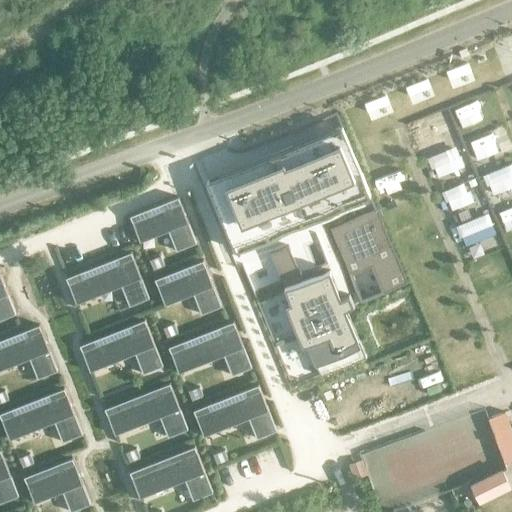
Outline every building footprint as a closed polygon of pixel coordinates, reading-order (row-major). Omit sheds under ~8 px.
[(425,79),(431,95),(459,85),(453,68),(425,79)] [(450,131),(475,124),(469,105),(445,112),(450,131)] [(432,117),(400,129),(404,142),(413,139),(417,148),(441,140),(432,117)] [(291,147),(206,182),(209,188),(234,250),(237,258),(238,257),(291,388),(320,376),(366,358),(345,308),(354,305),(354,306),(407,284),(370,194),(344,132),(294,153),(291,147)] [(480,139),(457,148),(465,168),(487,159),(480,139)] [(424,185),(454,174),(446,152),(416,164),(424,185)] [(504,169),(472,179),(479,201),(511,192),(504,169)] [(455,189),(432,196),(443,231),(447,230),(459,265),(485,256),(473,221),(463,225),(458,210),(462,209),(455,189)] [(178,196),(129,216),(139,242),(141,241),(139,237),(166,226),(176,251),(196,243),(178,196)] [(511,207),(488,210),(490,231),(511,228),(511,207)] [(511,248),(503,252),(511,272),(511,271),(511,248)] [(129,253),(64,278),(74,304),(76,304),(74,299),(117,282),(127,307),(147,299),(129,253)] [(160,256),(149,261),(153,270),(164,265),(160,256)] [(203,259),(154,279),(164,305),(166,304),(164,300),(191,289),(201,314),(221,306),(203,259)] [(471,285),(495,279),(490,259),(467,264),(471,285)] [(0,275),(0,320),(15,315),(0,275)] [(432,279),(404,291),(414,315),(442,302),(432,279)] [(507,322),(494,295),(473,305),(485,332),(507,322)] [(379,318),(387,342),(413,333),(406,309),(379,318)] [(419,328),(433,357),(443,352),(440,346),(456,339),(445,315),(419,328)] [(144,320),(79,346),(89,372),(91,371),(89,367),(132,350),(142,374),(162,366),(144,320)] [(232,321),(167,346),(178,373),(179,372),(177,368),(221,350),(230,375),(251,367),(232,321)] [(173,323),(162,328),(167,338),(178,333),(173,323)] [(38,325),(0,339),(0,365),(26,355),(36,379),(56,371),(38,325)] [(511,352),(511,337),(509,338),(507,332),(487,337),(492,358),(511,352)] [(446,391),(477,377),(465,351),(434,364),(446,391)] [(397,371),(406,390),(427,381),(419,361),(397,371)] [(169,383),(104,409),(114,435),(116,435),(114,430),(157,413),(167,437),(187,429),(169,383)] [(257,384),(193,410),(203,436),(204,436),(203,431),(246,414),(256,439),(276,431),(257,384)] [(198,387),(187,391),(191,402),(203,397),(198,387)] [(62,388),(0,412),(0,420),(8,440),(9,439),(7,435),(51,418),(61,442),(81,434),(62,388)] [(4,390),(0,392),(0,404),(8,401),(4,390)] [(511,432),(504,412),(488,418),(505,463),(511,460),(511,432)] [(194,446),(129,472),(139,498),(141,498),(139,493),(182,476),(192,501),(212,493),(194,446)] [(136,448),(124,453),(128,462),(140,458),(136,448)] [(223,450),(212,454),(216,463),(227,459),(223,450)] [(0,452),(0,503),(18,497),(0,452)] [(29,453),(18,458),(22,468),(33,463),(29,453)] [(72,458),(23,477),(34,503),(35,503),(33,498),(61,487),(70,511),(71,511),(91,504),(72,458)] [(360,459),(346,463),(351,478),(365,473),(360,459)] [(479,502),(506,489),(498,473),(471,486),(479,502)] [(472,511),(495,511),(491,501),(471,510),(472,511)]
